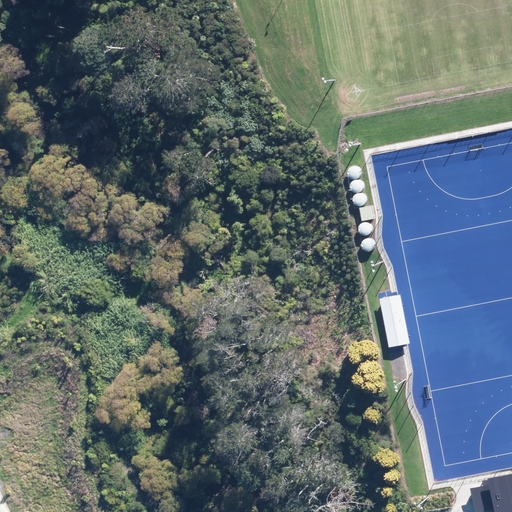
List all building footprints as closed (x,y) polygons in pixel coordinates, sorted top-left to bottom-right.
[(354,174),(356,175),(358,174),(360,173),(361,172),(362,170),(362,168),(361,166),(360,164),(359,163),(357,162),(355,162),(353,163),(351,164),(350,166),(349,168),(350,170),(351,172),(352,174),(354,174)] [(357,189),(359,190),(361,189),(363,188),(364,187),(365,185),(365,183),(365,181),(363,179),(362,178),(360,177),(358,177),(356,178),(354,179),(353,181),(353,183),(353,185),(354,187),(355,189),(357,189)] [(360,202),(362,202),(364,201),(366,200),(367,199),(368,197),(368,195),(368,193),(366,191),(365,190),(363,190),(361,190),(359,190),(357,191),(356,193),(356,195),(356,197),(357,199),(358,201),(360,202)] [(361,204),(363,218),(375,216),(373,202),(361,204)] [(365,232),(367,232),(369,232),(371,231),(372,229),(373,227),(373,225),(373,223),(372,221),(370,220),(368,220),(366,220),(364,220),(362,222),(361,223),(361,225),(361,227),(362,229),(363,231),(365,232)] [(368,247),(370,247),(372,247),(374,246),(375,244),(376,242),(376,240),(376,238),(375,237),(373,236),(371,235),(369,235),(367,236),(365,237),(364,239),(364,241),(364,243),(365,245),(366,246),(368,247)] [(380,294),(390,345),(411,341),(400,289),(380,294)] [(488,484),(471,487),(475,511),(511,504),(511,470),(487,476),(488,484)]
